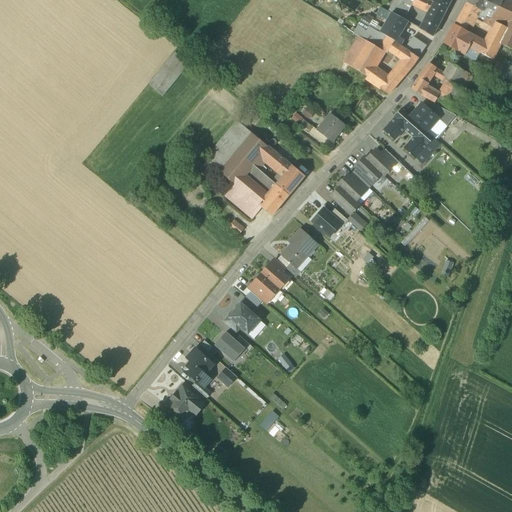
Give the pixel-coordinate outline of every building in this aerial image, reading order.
[(397,0),(391,12),(398,16),(404,19),(412,2),(413,0),(397,0)] [(429,1),(427,0),(413,0),(412,2),(429,11),(433,3),(429,1)] [(451,0),(428,0),(429,1),(433,3),(447,9),(451,0)] [(468,0),(466,4),(479,10),(481,11),(478,17),(476,21),(480,23),(484,18),(491,21),(496,11),(491,8),(493,0),(468,0)] [(511,4),(502,0),(493,0),(491,8),(496,11),(491,21),(484,18),(480,23),(492,29),(495,23),(506,29),(499,43),(499,44),(511,49),(511,4)] [(447,9),(433,3),(429,11),(423,22),(436,29),(447,9)] [(479,10),(466,4),(454,26),(469,34),(475,23),(476,21),(478,17),(476,16),(479,10)] [(390,12),(382,8),(378,15),(386,20),(388,17),(390,12)] [(407,22),(390,12),(386,20),(379,33),(385,36),(395,41),(394,43),(399,46),(402,40),(397,37),(407,22)] [(379,33),(368,26),(371,21),(364,17),(354,33),(358,36),(367,41),(378,48),(385,36),(379,33)] [(480,23),(476,21),(475,23),(478,25),(478,26),(489,33),(492,29),(480,23)] [(436,29),(423,22),(419,29),(432,36),(436,29)] [(506,29),(495,23),(492,29),(489,33),(484,43),(485,43),(479,53),(492,59),(499,44),(499,43),(506,29)] [(469,34),(454,26),(444,44),(464,56),(464,55),(469,47),(479,53),(485,43),(484,43),(469,34)] [(367,41),(358,36),(343,62),(350,67),(367,41)] [(395,41),(385,36),(378,48),(382,51),(386,53),(394,43),(395,41)] [(426,46),(412,36),(403,49),(418,58),(426,46)] [(367,41),(350,67),(366,77),(373,67),(382,51),(378,48),(367,41)] [(399,46),(394,43),(386,53),(391,57),(393,54),(403,60),(395,70),(403,77),(412,67),(418,58),(403,49),(399,46)] [(479,53),(469,47),(464,55),(464,56),(475,62),(476,60),(475,60),(479,53)] [(190,65),(176,53),(151,83),(165,95),(190,65)] [(511,66),(506,63),(503,67),(498,75),(511,83),(511,66)] [(428,65),(418,78),(415,82),(411,89),(434,102),(438,94),(426,87),(428,83),(433,74),(447,82),(453,85),(454,85),(462,70),(452,64),(446,75),(428,65)] [(503,67),(499,65),(494,73),(498,75),(503,67)] [(389,77),(373,67),(366,77),(365,79),(388,95),(398,83),(389,77)] [(403,77),(395,70),(389,77),(398,83),(403,77)] [(453,85),(447,82),(440,95),(452,102),(460,89),(454,85),(453,85)] [(428,110),(421,104),(410,117),(426,132),(437,119),(438,118),(428,110)] [(455,116),(433,104),(428,110),(438,118),(437,119),(446,127),(455,116)] [(416,160),(435,140),(426,132),(410,117),(401,110),(383,130),(394,140),(403,129),(413,138),(404,149),(416,160)] [(343,125),(329,114),(316,130),(330,141),(343,125)] [(311,126),(302,119),(298,124),(307,131),(311,126)] [(446,127),(437,119),(426,132),(435,140),(446,127)] [(205,160),(220,172),(252,134),(237,122),(205,160)] [(267,147),(252,134),(239,150),(253,163),(267,147)] [(253,163),(252,165),(258,170),(266,161),(273,152),(267,147),(253,163)] [(239,150),(220,172),(234,185),(235,185),(242,176),(247,170),(252,165),(253,163),(239,150)] [(380,155),(375,150),(366,159),(381,174),(383,176),(392,167),(380,155)] [(397,162),(384,151),(380,155),(392,167),(397,162)] [(273,152),(266,161),(271,165),(279,157),(273,152)] [(279,157),(271,165),(277,170),(284,161),(279,157)] [(381,174),(366,159),(364,157),(355,167),(357,169),(372,183),(381,174)] [(303,177),(284,161),(277,170),(285,176),(280,182),(276,186),(288,196),(303,177)] [(258,170),(252,165),(247,170),(260,182),(259,183),(267,190),(270,189),(272,191),(276,186),(272,182),(258,170)] [(372,183),(357,169),(353,174),(368,188),(372,183)] [(368,188),(353,174),(349,178),(364,192),(368,188)] [(267,197),(242,176),(235,185),(259,206),(267,197)] [(364,192),(349,178),(347,176),(337,185),(339,187),(340,187),(355,202),(355,201),(364,192)] [(235,185),(234,185),(225,195),(252,218),(261,207),(259,206),(235,185)] [(288,196),(276,186),(272,191),(267,197),(259,206),(261,207),(272,216),(288,196)] [(355,202),(340,187),(339,187),(331,197),(350,214),(359,205),(355,201),(355,202)] [(329,215),(323,209),(311,222),(329,238),(341,225),(329,215)] [(334,210),(329,215),(341,225),(343,227),(348,222),(334,210)] [(365,225),(354,215),(348,221),(359,231),(365,225)] [(243,229),(232,221),(228,227),(238,235),(243,229)] [(317,245),(299,230),(288,243),(291,245),(281,256),(289,264),(296,269),(317,245)] [(368,254),(363,260),(368,265),(371,260),(373,258),(368,254)] [(285,269),(275,259),(271,264),(281,273),(282,271),(283,272),(285,269)] [(375,264),(371,260),(368,265),(365,268),(368,271),(375,264)] [(271,264),(270,263),(261,274),(279,290),(288,279),(281,273),(271,264)] [(453,265),(445,263),(439,278),(447,281),(453,265)] [(296,269),(289,264),(285,269),(296,278),(300,273),(296,269)] [(365,278),(369,274),(363,270),(360,273),(365,278)] [(279,290),(261,274),(251,285),(252,285),(262,294),(269,300),(279,290)] [(262,294),(252,285),(248,289),(258,298),(262,294)] [(324,289),(322,292),(331,300),(335,296),(328,289),(327,291),(324,289)] [(239,303),(240,304),(251,313),(256,308),(244,298),(239,303)] [(260,321),(251,313),(240,304),(229,318),(241,328),(248,334),(260,321)] [(320,313),(326,317),(329,314),(323,309),(320,313)] [(236,334),(241,328),(229,318),(228,317),(223,322),(236,334)] [(235,340),(226,332),(214,346),(233,362),(245,349),(235,340)] [(239,336),(235,340),(245,349),(248,352),(252,348),(239,336)] [(213,349),(204,341),(200,345),(209,353),(213,349)] [(201,353),(200,353),(195,349),(186,358),(190,362),(204,374),(213,365),(206,358),(205,357),(201,353)] [(278,359),(289,373),(294,368),(283,354),(278,359)] [(204,374),(190,362),(183,370),(190,377),(190,378),(194,381),(195,381),(196,382),(203,388),(204,387),(210,380),(204,374)] [(236,377),(226,368),(217,378),(227,387),(236,377)] [(204,387),(203,388),(196,382),(192,386),(206,398),(210,393),(204,387)] [(197,399),(182,386),(177,392),(177,394),(178,395),(173,401),(173,400),(172,400),(171,400),(170,401),(165,407),(182,420),(192,409),(196,413),(202,405),(196,400),(197,399)] [(270,399),(283,410),(286,406),(274,395),(270,399)] [(269,419),(262,426),(270,433),(274,429),(270,426),(280,415),(274,410),(269,408),(264,416),(269,419)] [(222,450),(214,448),(212,456),(220,458),(222,450)]
